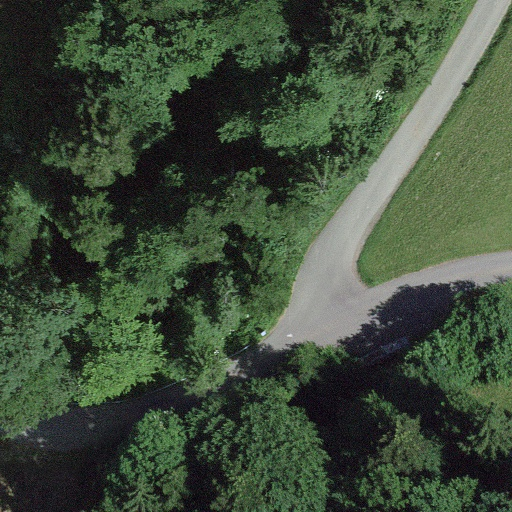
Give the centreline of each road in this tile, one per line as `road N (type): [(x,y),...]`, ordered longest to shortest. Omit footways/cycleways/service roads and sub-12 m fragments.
road 1 (unclassified): [(319,327),(348,234),(500,0)]
road 2 (unclassified): [(0,412),(51,423),(117,423),(177,408),(241,379),(319,327)]
road 3 (unclassified): [(319,327),(431,286),(511,269)]
